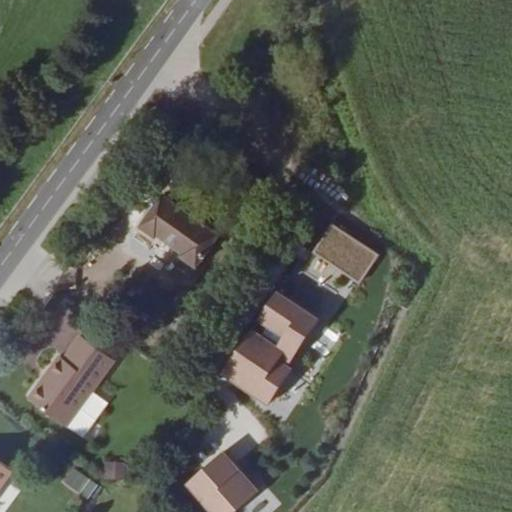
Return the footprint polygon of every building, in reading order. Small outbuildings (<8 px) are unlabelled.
[(142,189),(121,224),(167,260),(190,228),(177,217),(184,206),(163,191),(155,201),(142,189)] [(326,226),(302,275),(350,298),(374,248),(326,226)] [(49,359),(46,356),(34,373),(73,401),(121,335),(86,309),(69,333),(65,330),(53,347),(56,349),(49,359)] [(53,347),(46,356),(49,359),(56,349),(53,347)] [(0,473),(19,448),(0,433),(0,473)] [(207,511),(232,511),(258,489),(220,448),(181,483),(207,511)] [(104,480),(125,481),(126,462),(104,461),(104,480)]
